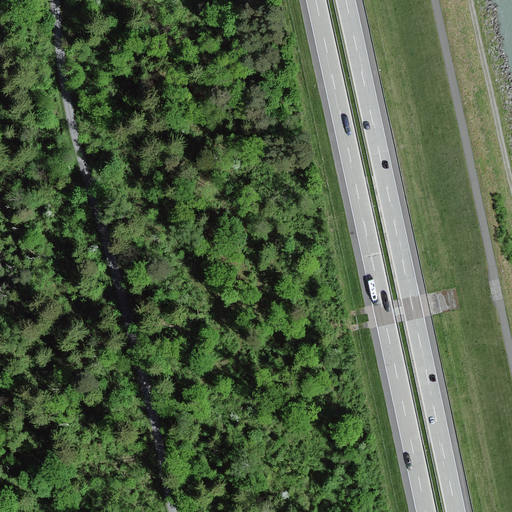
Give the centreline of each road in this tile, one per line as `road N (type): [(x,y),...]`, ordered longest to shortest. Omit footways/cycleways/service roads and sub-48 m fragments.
road 1 (track): [(53,0),(62,95),(172,511)]
road 2 (motorway): [(314,0),(426,511)]
road 3 (motorway): [(455,511),(343,0)]
road 4 (track): [(434,0),(511,358)]
road 5 (track): [(470,0),(511,183)]
